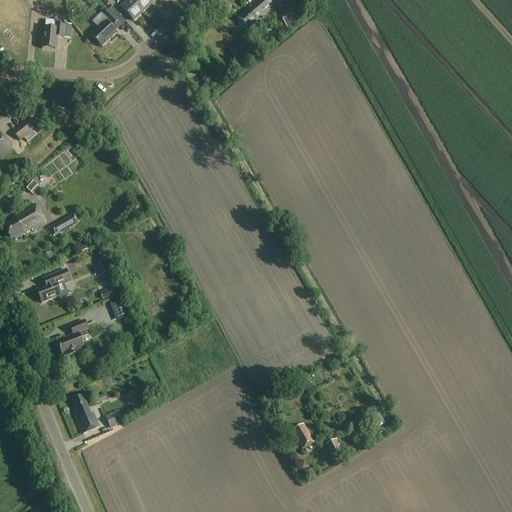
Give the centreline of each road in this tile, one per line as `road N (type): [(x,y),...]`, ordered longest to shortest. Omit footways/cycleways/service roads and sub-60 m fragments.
road 1 (track): [(164,34),(379,399)]
road 2 (tertiary): [(87,511),(0,298)]
road 3 (unclassified): [(0,78),(118,72),(201,0)]
